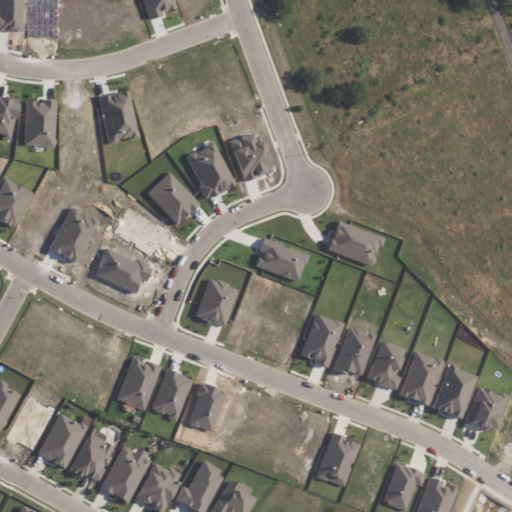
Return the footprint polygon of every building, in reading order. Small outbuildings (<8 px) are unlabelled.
[(0,430),(19,392),(0,383),(0,430)] [(85,427),(58,413),(36,455),(64,469),(85,427)] [(71,472),(99,483),(113,445),(100,440),(102,433),(87,428),(71,472)] [(99,489),(127,503),(149,458),(121,444),(99,489)] [(202,511),(223,472),(201,460),(186,489),(181,486),(173,500),(195,511),(202,511)] [(135,500),(161,511),(162,511),(179,475),(152,463),(135,500)] [(245,511),(254,499),(247,495),(250,489),(237,481),(231,491),(224,487),(209,511),(245,511)]
